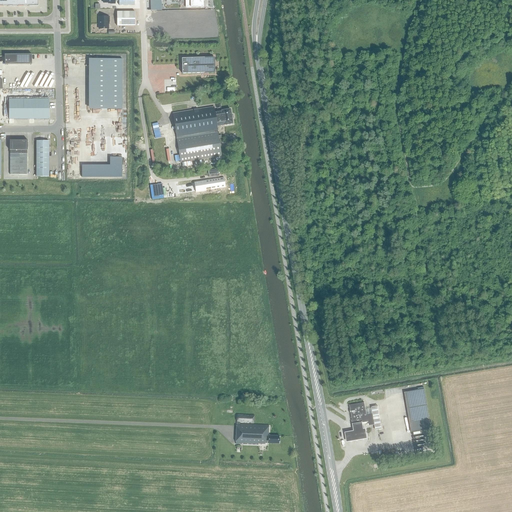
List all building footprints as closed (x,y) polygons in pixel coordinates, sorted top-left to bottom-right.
[(135,22),(135,12),(117,12),(117,26),(135,26),(135,22)] [(206,28),(206,18),(206,13),(195,13),(195,12),(159,13),(159,29),(195,29),(201,29),(201,28),(206,28)] [(109,22),(109,17),(99,17),(99,29),(108,29),(108,22),(109,22)] [(32,54),(4,54),(4,65),(13,65),(13,64),(32,64),(32,54)] [(182,74),(214,73),(213,58),(181,59),(182,74)] [(90,89),(90,97),(92,97),(92,109),(122,109),(122,59),(92,59),(92,89),(90,89)] [(49,119),(49,99),(9,99),(9,119),(49,119)] [(215,112),(214,107),(173,113),(180,163),(221,156),(216,126),(232,124),(230,109),(221,111),(215,112)] [(10,150),(10,175),(27,175),(27,150),(27,140),(9,140),(9,150),(10,150)] [(36,176),(49,176),(49,141),(36,141),(36,176)] [(111,157),(111,165),(83,165),(83,177),(123,177),(123,157),(111,157)] [(223,176),(193,181),(195,191),(224,186),(223,176)] [(432,429),(424,389),(404,392),(411,432),(432,429)] [(361,413),(359,404),(349,406),(353,424),(362,422),(363,423),(369,422),(369,426),(375,425),(373,414),(367,415),(367,416),(366,411),(362,412),(362,413),(361,413)] [(254,415),(237,414),(236,444),(259,445),(259,444),(265,444),(265,443),(279,444),(279,436),(268,435),(268,425),(253,425),(254,415)] [(362,422),(353,424),(354,430),(345,432),(346,441),(367,438),(365,428),(363,429),(363,423),(362,422)]
